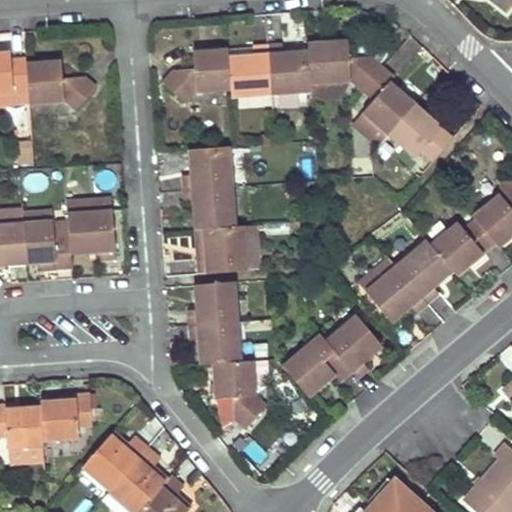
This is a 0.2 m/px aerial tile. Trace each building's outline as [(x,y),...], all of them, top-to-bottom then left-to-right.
[(511,0),(485,0),(507,18),(511,10),(511,0)] [(306,44),(307,52),(309,85),(349,82),(351,81),(361,90),(381,67),(370,57),(348,59),(347,42),(306,44)] [(281,46),(266,47),(270,94),(310,92),(309,85),(307,52),(282,53),(281,46)] [(227,50),(230,90),(230,97),(270,94),(266,47),(227,50)] [(230,90),(227,50),(192,53),(194,69),(173,71),(162,82),(184,104),(196,92),(230,90)] [(9,53),(0,54),(0,106),(28,104),(27,92),(25,65),(24,60),(10,61),(9,53)] [(60,63),(25,65),(27,92),(28,104),(65,101),(73,110),(94,88),(83,76),(72,77),(62,78),(60,63)] [(393,77),(381,67),(361,90),(373,100),(352,122),(378,146),(388,134),(414,105),(388,82),(393,77)] [(349,82),(309,85),(310,92),(310,99),(350,95),(349,82)] [(451,137),(414,105),(388,134),(415,159),(421,152),(431,161),(451,137)] [(17,165),(34,164),(32,142),(16,143),(17,165)] [(183,176),(184,191),(231,188),(228,148),(190,150),(191,175),(187,176),(183,176)] [(494,243),(495,244),(498,247),(511,234),(511,180),(499,180),(499,194),(472,217),(473,219),(475,220),(494,243)] [(196,230),(204,229),(234,227),(231,188),(184,191),(185,205),(194,205),(196,230)] [(110,200),(66,201),(67,215),(110,211),(110,200)] [(23,224),(26,263),(36,263),(56,261),(56,271),(70,269),(69,256),(68,236),(52,237),(51,222),(50,209),(22,211),(23,224)] [(67,215),(68,236),(69,256),(99,253),(99,260),(113,259),(110,211),(67,215)] [(475,220),(473,219),(462,228),(457,222),(430,245),(451,271),(452,271),(456,276),(494,243),(475,220)] [(0,265),(26,263),(23,224),(0,225),(0,265)] [(257,270),(253,225),(242,226),(246,271),(257,270)] [(234,227),(204,229),(206,259),(198,259),(200,274),(246,271),(242,226),(234,227)] [(198,259),(206,259),(204,229),(196,230),(198,259)] [(395,267),(426,304),(438,294),(432,287),(451,271),(430,245),(426,241),(426,240),(395,266),(395,267)] [(415,313),(426,304),(395,267),(395,266),(388,257),(356,283),(389,322),(409,306),(415,313)] [(56,271),(56,261),(36,263),(37,272),(56,271)] [(189,325),(237,321),(234,282),(195,285),(197,310),(188,310),(189,325)] [(350,373),(356,379),(367,370),(363,364),(382,348),(355,316),(325,342),(350,373)] [(240,362),(237,321),(189,325),(190,340),(198,340),(200,365),(213,364),(240,362)] [(339,383),(350,373),(325,342),(320,336),(319,335),(282,366),(308,397),(333,376),(339,383)] [(252,360),(240,362),(213,364),(214,381),(216,399),(232,398),(235,420),(244,430),(266,406),(255,394),(252,360)] [(511,385),(503,394),(507,400),(511,395),(511,385)] [(40,403),(40,407),(43,442),(79,439),(77,428),(91,426),(88,395),(71,397),(72,401),(40,403)] [(8,405),(0,405),(0,438),(7,438),(7,450),(43,447),(43,442),(40,407),(8,409),(8,405)] [(128,445),(114,431),(82,468),(109,491),(151,444),(139,434),(128,445)] [(109,491),(132,511),(137,511),(167,479),(154,467),(164,456),(151,444),(109,491)] [(504,463),(468,503),(478,511),(511,511),(511,447),(508,444),(497,456),(504,463)] [(137,511),(186,511),(188,510),(175,498),(178,494),(184,487),(171,475),(167,479),(137,511)] [(376,510),(396,487),(386,479),(366,502),(371,506),(376,510)] [(430,511),(399,484),(396,487),(376,510),(371,506),(365,511),(430,511)] [(178,494),(175,498),(188,510),(191,506),(178,494)]
